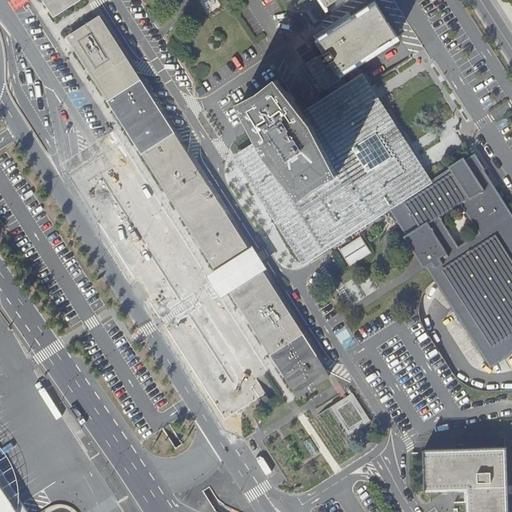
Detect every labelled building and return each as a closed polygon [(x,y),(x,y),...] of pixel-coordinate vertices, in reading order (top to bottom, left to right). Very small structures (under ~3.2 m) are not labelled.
[(45,0),(56,16),(80,0),(45,0)] [(338,75),(398,37),(377,4),(318,43),(324,53),(317,57),(317,58),(319,60),(321,62),(322,64),(323,66),(324,69),(324,70),(332,65),(338,75)] [(219,270),(247,252),(97,17),(69,35),(219,270)] [(239,104),(258,141),(239,154),(307,261),(389,209),(427,185),(358,77),(303,112),(278,80),(260,93),(259,93),(239,104)] [(450,169),(427,185),(389,209),(405,235),(426,268),(487,363),(511,347),(511,213),(485,171),(485,170),(475,153),(465,159),(463,157),(448,167),(450,169)] [(267,267),(254,247),(247,252),(219,270),(207,277),(220,297),(232,289),(260,271),(267,267)] [(260,271),(232,289),(300,396),(328,378),(260,271)] [(511,354),(511,347),(487,363),(490,368),(511,354)] [(330,408),(349,436),(372,420),(353,392),(330,408)] [(507,511),(505,448),(424,451),(426,489),(469,488),(469,493),(468,493),(469,511),(507,511)] [(0,511),(27,511),(0,468),(0,511)]
